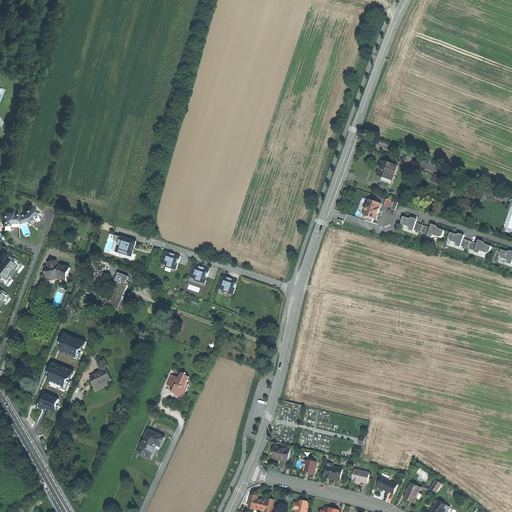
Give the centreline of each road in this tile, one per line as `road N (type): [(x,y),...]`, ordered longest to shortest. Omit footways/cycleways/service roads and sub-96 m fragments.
road 1 (tertiary): [(247,472),(309,255),(407,0)]
road 2 (track): [(300,286),(511,331)]
road 3 (residential): [(247,472),(390,511)]
road 4 (secondary): [(67,511),(0,394)]
